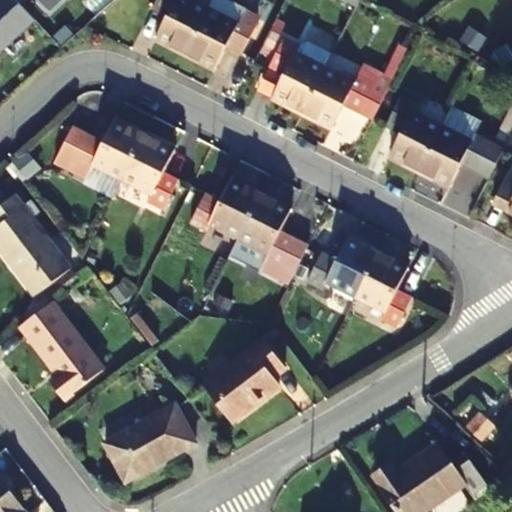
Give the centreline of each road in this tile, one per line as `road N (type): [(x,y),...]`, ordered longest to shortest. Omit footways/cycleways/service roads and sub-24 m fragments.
road 1 (residential): [(0,127),(56,73),(85,67),(125,75),(511,272)]
road 2 (residential): [(246,475),(511,318)]
road 3 (residential): [(87,511),(0,401)]
